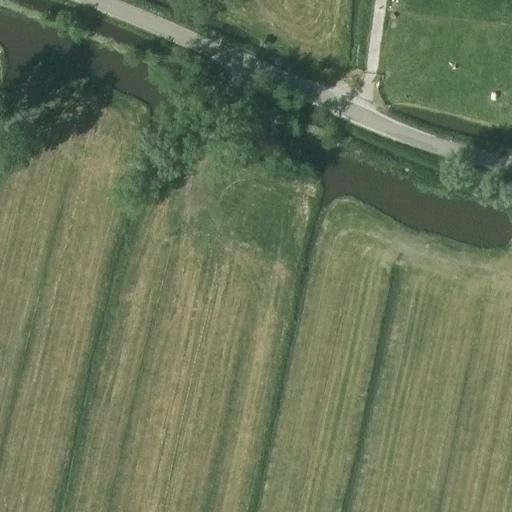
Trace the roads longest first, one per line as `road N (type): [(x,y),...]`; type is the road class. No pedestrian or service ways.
road 1 (track): [(166,511),(213,306),(189,214),(229,54)]
road 2 (tertiary): [(94,0),(348,111),(511,164)]
